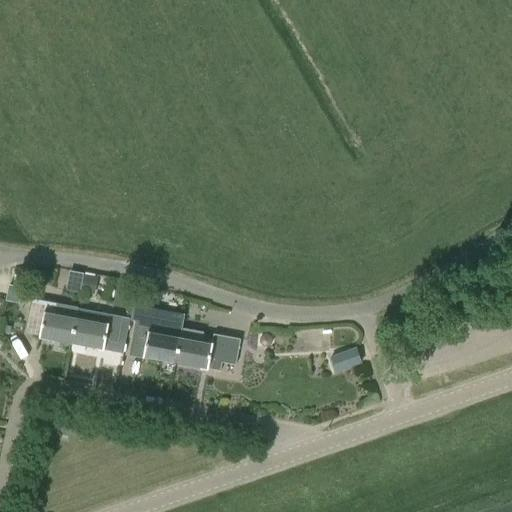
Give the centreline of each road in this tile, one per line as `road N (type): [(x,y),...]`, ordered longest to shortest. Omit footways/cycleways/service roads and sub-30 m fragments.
road 1 (unclassified): [(0,262),(83,262),(173,278),(262,311),(320,314),(368,309),(511,233)]
road 2 (residential): [(0,508),(25,386),(331,442)]
road 3 (tertiary): [(129,511),(331,442)]
road 4 (tertiary): [(331,442),(511,379)]
